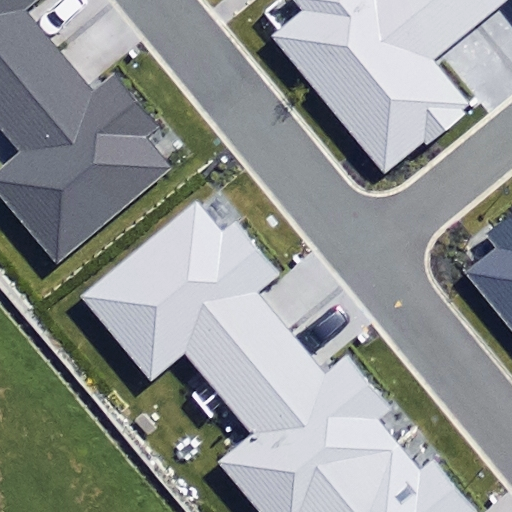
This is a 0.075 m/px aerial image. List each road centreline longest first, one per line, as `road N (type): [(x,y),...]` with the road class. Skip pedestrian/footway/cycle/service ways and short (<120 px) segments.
road 1 (residential): [(366,252),(158,0)]
road 2 (residential): [(511,433),(366,252)]
road 3 (residential): [(511,136),(366,252)]
